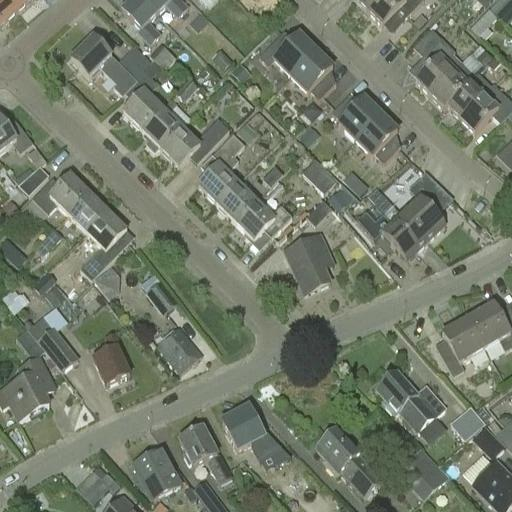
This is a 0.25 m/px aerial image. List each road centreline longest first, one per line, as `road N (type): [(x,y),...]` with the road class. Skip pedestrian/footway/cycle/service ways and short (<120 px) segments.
road 1 (residential): [(291,354),(3,67)]
road 2 (residential): [(0,496),(71,452),(291,354)]
road 3 (residential): [(511,210),(300,0)]
road 4 (residential): [(291,354),(511,252)]
